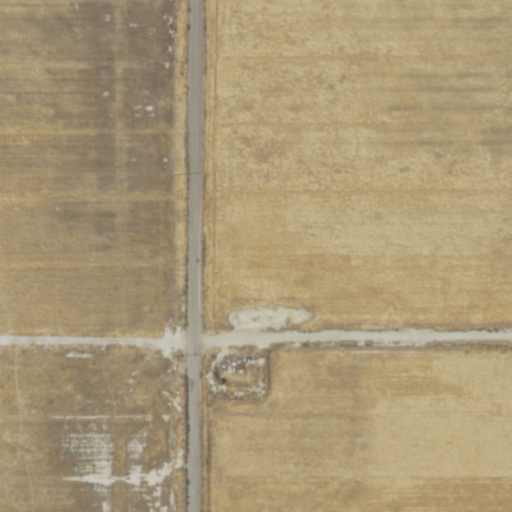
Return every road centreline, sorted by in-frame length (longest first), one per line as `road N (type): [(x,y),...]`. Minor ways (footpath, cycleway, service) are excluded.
road 1 (track): [(0,346),(511,340)]
road 2 (residential): [(188,511),(191,0)]
